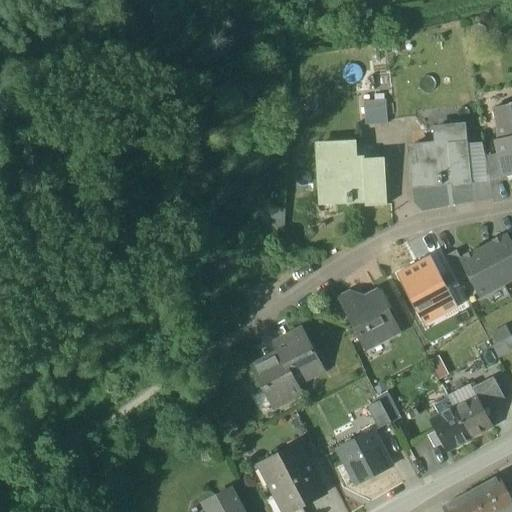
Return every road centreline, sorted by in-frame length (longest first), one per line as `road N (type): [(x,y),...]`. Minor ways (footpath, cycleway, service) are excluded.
road 1 (residential): [(251,322),(415,221),(511,205)]
road 2 (residential): [(393,511),(511,444)]
road 3 (residential): [(0,119),(32,0)]
